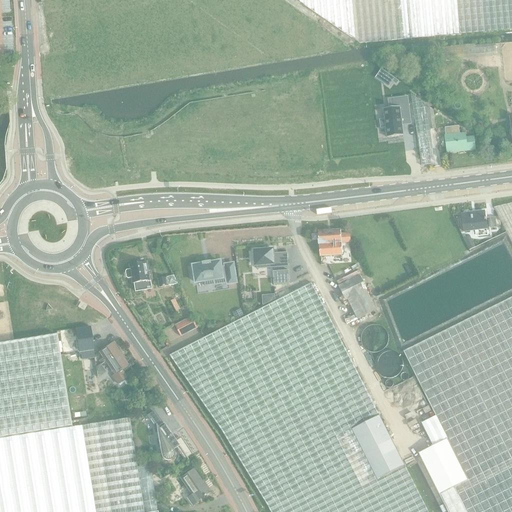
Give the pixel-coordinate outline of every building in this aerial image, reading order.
[(511,0),(299,0),(299,2),(360,43),(511,29),(511,0)] [(494,43),(441,47),(442,60),(496,56),(495,43),(494,43)] [(375,78),(388,87),(392,82),(396,85),(399,81),(381,69),(375,78)] [(433,110),(411,95),(422,166),(435,164),(430,130),(436,129),(433,110)] [(386,127),(387,138),(403,136),(401,119),(410,118),(407,97),(392,99),(393,108),(384,109),(385,119),(380,120),(381,128),(386,127)] [(467,151),(475,149),(473,137),(466,138),(465,133),(460,134),(458,126),(445,128),(446,137),(445,137),(447,151),(467,148),(467,151)] [(511,203),(494,208),(511,242),(511,203)] [(487,235),(486,228),(485,221),(487,220),(486,219),(485,219),(484,212),(462,215),(464,231),(476,230),(477,236),(487,235)] [(278,235),(291,234),(291,226),(277,227),(278,235)] [(342,243),(350,242),(349,234),(341,234),(341,230),(319,232),(319,234),(313,235),(313,240),(319,240),(321,256),(342,254),(342,243)] [(470,236),(463,239),(469,250),(475,247),(470,236)] [(255,249),(254,249),(255,264),(257,264),(257,267),(288,265),(287,251),(273,252),(273,248),(268,248),(268,247),(255,248),(255,249)] [(150,280),(152,280),(151,272),(148,272),(146,262),(140,263),(137,262),(133,262),(131,265),(130,265),(131,270),(127,270),(126,272),(127,278),(129,279),(133,278),(133,283),(134,283),(136,292),(152,289),(150,280)] [(194,269),(191,269),(193,280),(195,280),(196,283),(205,281),(205,286),(215,285),(214,280),(227,278),(228,283),(228,284),(236,282),(233,264),(225,265),(225,267),(221,267),(220,262),(210,263),(210,262),(203,263),(203,264),(193,266),(194,269)] [(289,270),(273,271),(274,285),(289,284),(289,270)] [(358,319),(377,310),(367,290),(360,276),(339,286),(346,300),(348,300),(358,319)] [(160,287),(168,286),(166,278),(159,279),(160,287)] [(428,511),(407,470),(405,465),(313,282),(170,355),(224,431),(270,509),(271,511),(428,511)] [(422,423),(433,446),(448,439),(469,480),(442,493),(451,511),(511,511),(511,297),(403,352),(436,416),(422,423)] [(80,302),(77,307),(84,311),(87,306),(80,302)] [(236,319),(243,315),(241,309),(233,313),(236,319)] [(181,336),(199,327),(193,316),(176,325),(181,336)] [(90,327),(74,329),(78,353),(80,352),(81,360),(94,358),(93,350),(90,327)] [(392,343),(392,340),(391,338),(390,336),(389,334),(387,332),(385,331),(383,330),(380,330),(377,330),(376,331),(373,332),(371,333),(370,335),(368,337),(367,340),(367,343),(367,345),(368,347),(370,351),(372,353),(374,354),(377,355),(379,355),(382,355),(384,355),(385,354),(388,352),(390,350),(391,348),(392,346),(392,343)] [(56,335),(0,343),(0,438),(71,428),(71,424),(70,421),(56,335)] [(112,344),(104,350),(100,352),(103,358),(99,360),(102,366),(107,363),(115,374),(111,376),(117,385),(127,378),(122,370),(128,366),(112,344)] [(406,368),(406,367),(405,365),(405,363),(404,361),(402,358),(399,356),(396,355),(394,355),(392,355),(389,355),(387,356),(385,358),(383,360),(382,362),(381,364),(380,367),(381,370),(381,372),(382,374),(384,376),(385,377),(387,379),(390,380),(392,380),(395,380),(397,379),(400,378),(402,377),(403,375),(405,372),(405,370),(406,368)] [(100,364),(95,368),(97,379),(106,372),(100,364)] [(0,511),(152,511),(157,511),(158,511),(150,465),(137,467),(129,418),(71,428),(0,438),(0,511)] [(171,459),(173,458),(174,456),(174,454),(174,451),(173,450),(176,447),(184,460),(192,455),(181,438),(176,441),(164,423),(159,427),(157,425),(156,425),(157,433),(161,455),(162,457),(163,458),(164,459),(166,460),(168,460),(170,460),(171,459)] [(421,452),(442,493),(469,480),(448,439),(433,446),(421,452)] [(204,485),(203,484),(193,469),(180,478),(191,494),(187,498),(192,506),(200,500),(199,499),(210,491),(205,484),(204,485)]
